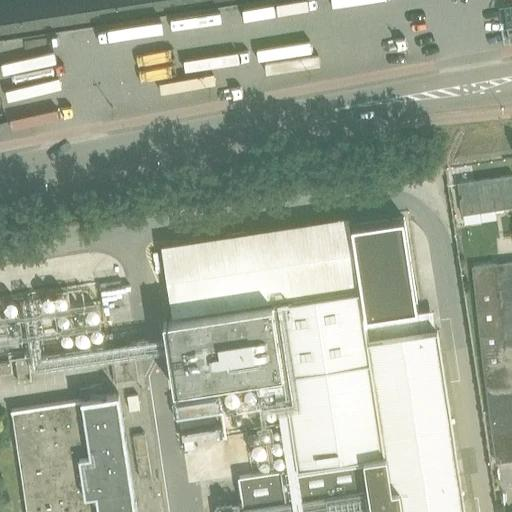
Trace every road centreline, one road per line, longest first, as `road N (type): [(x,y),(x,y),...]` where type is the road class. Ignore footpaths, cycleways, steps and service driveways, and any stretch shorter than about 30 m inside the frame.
road 1 (unclassified): [(0,257),(362,202),(414,208),(444,243),(484,511)]
road 2 (tertiary): [(511,82),(0,173)]
